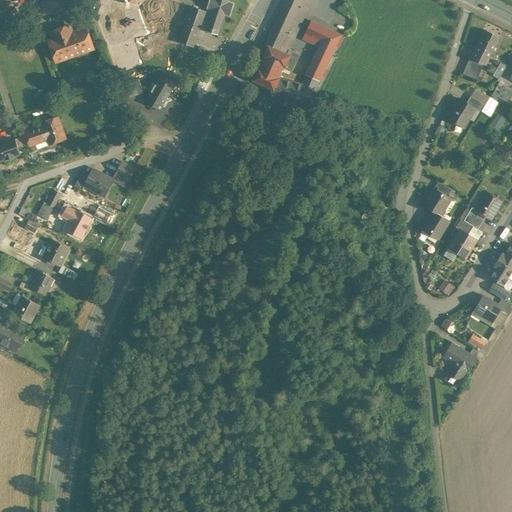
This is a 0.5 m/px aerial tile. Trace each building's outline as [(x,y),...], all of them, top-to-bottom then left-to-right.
[(145,0),(104,13),(107,24),(111,36),(125,31),(126,34),(143,29),(142,28),(153,25),(149,11),(145,0)] [(151,0),(145,0),(149,11),(155,10),(151,0)] [(228,0),(209,0),(207,8),(212,10),(205,30),(217,34),(224,14),(229,15),(233,4),(228,2),(228,0)] [(285,0),(264,45),(268,46),(281,51),(304,0),(285,0)] [(308,0),(304,0),(281,51),(287,54),(289,50),(311,1),(308,0)] [(192,7),(188,15),(186,14),(183,22),(186,23),(179,42),(193,47),(206,11),(192,6),(192,7)] [(327,27),(311,20),(306,31),(322,38),(327,27)] [(86,27),(72,32),(69,25),(50,32),(52,39),(48,41),(53,54),(56,62),(93,49),(90,39),(86,27)] [(322,38),(301,84),(313,87),(313,88),(316,89),(341,34),(327,27),(322,38)] [(500,37),(485,30),(477,46),(480,47),(491,53),(492,53),(500,37)] [(281,51),(268,46),(261,62),(252,80),(273,89),(274,89),(279,78),(284,68),(289,55),(287,54),(281,51)] [(491,53),(480,47),(475,58),(486,63),(491,53)] [(289,55),(284,68),(290,71),(298,54),(289,50),(287,54),(289,55)] [(482,66),(469,60),(463,73),(477,79),(482,66)] [(496,67),(490,64),(487,71),(493,74),(496,67)] [(502,72),(497,69),(493,76),(498,79),(502,72)] [(173,86),(158,77),(147,97),(150,99),(148,103),(157,108),(159,104),(162,106),(173,86)] [(301,84),(279,78),(274,89),(273,89),(269,98),(308,108),(313,88),(313,87),(301,84)] [(138,79),(133,81),(138,94),(143,92),(138,79)] [(138,94),(133,81),(124,84),(129,97),(138,94)] [(499,82),(494,91),(499,94),(504,84),(499,82)] [(499,94),(497,97),(507,102),(511,92),(511,88),(504,84),(499,94)] [(54,90),(44,94),(46,102),(57,98),(54,90)] [(42,93),(33,96),(37,105),(45,102),(42,93)] [(484,104),(471,96),(466,102),(475,108),(480,111),(484,104)] [(466,102),(460,98),(448,118),(463,127),(475,108),(466,102)] [(57,117),(42,123),(43,125),(32,129),(36,142),(48,137),(50,143),(65,138),(57,117)] [(108,131),(118,127),(115,121),(105,125),(108,131)] [(32,129),(25,132),(29,144),(36,142),(32,129)] [(14,139),(1,143),(0,140),(0,160),(5,159),(6,161),(14,158),(14,156),(20,154),(14,139)] [(122,161),(112,179),(125,186),(135,168),(122,161)] [(112,179),(93,169),(88,178),(85,185),(104,195),(112,179)] [(88,178),(80,174),(73,186),(82,190),(85,185),(88,178)] [(456,191),(439,181),(435,188),(451,198),(452,198),(456,191)] [(435,188),(434,187),(423,205),(433,211),(442,216),(445,210),(444,209),(451,198),(435,188)] [(47,203),(47,204),(54,207),(61,193),(54,189),(47,203)] [(501,202),(485,192),(475,209),(474,209),(486,216),(491,219),(501,202)] [(78,195),(65,220),(79,228),(92,203),(78,195)] [(54,207),(47,204),(47,203),(44,202),(41,207),(51,213),(54,207)] [(371,222),(378,207),(369,203),(361,217),(371,222)] [(51,213),(41,207),(37,214),(47,220),(51,213)] [(486,216),(474,209),(475,209),(471,207),(463,220),(474,226),(478,229),(486,216)] [(22,208),(19,214),(27,217),(29,211),(22,208)] [(442,216),(433,211),(424,227),(431,231),(429,233),(438,239),(449,220),(442,216)] [(463,220),(461,218),(455,227),(459,230),(460,229),(468,235),(469,234),(474,226),(463,220)] [(38,225),(28,220),(25,226),(35,232),(38,225)] [(12,228),(10,235),(23,239),(27,229),(21,227),(19,230),(12,228)] [(468,235),(460,229),(459,230),(449,247),(465,257),(476,239),(468,235)] [(69,247),(53,239),(48,247),(43,245),(39,254),(44,256),(43,257),(59,265),(69,247)] [(511,244),(510,243),(504,253),(502,252),(498,259),(511,267),(511,244)] [(511,267),(498,259),(494,266),(496,267),(489,277),(503,285),(508,277),(511,279),(511,267)] [(62,265),(59,272),(76,278),(78,271),(62,265)] [(53,278),(40,271),(32,286),(44,293),(53,278)] [(13,284),(0,277),(0,286),(9,291),(13,284)] [(445,279),(440,287),(450,293),(455,285),(445,279)] [(31,287),(21,281),(18,286),(29,292),(31,287)] [(508,292),(493,282),(489,290),(504,299),(508,292)] [(39,304),(23,295),(13,313),(29,321),(34,313),(32,313),(37,304),(38,304),(39,304)] [(498,304),(482,295),(471,313),(479,318),(481,315),(493,322),(500,309),(502,306),(498,304)] [(511,309),(511,304),(501,298),(498,304),(502,306),(500,309),(509,314),(511,309)] [(24,332),(2,321),(0,323),(0,342),(1,340),(16,347),(24,332)] [(485,347),(489,339),(474,333),(470,341),(485,347)] [(469,353),(452,342),(444,356),(457,364),(450,374),(460,380),(466,370),(467,371),(475,358),(476,357),(469,353)] [(485,354),(473,347),(469,353),(476,357),(475,358),(480,361),(485,354)]
